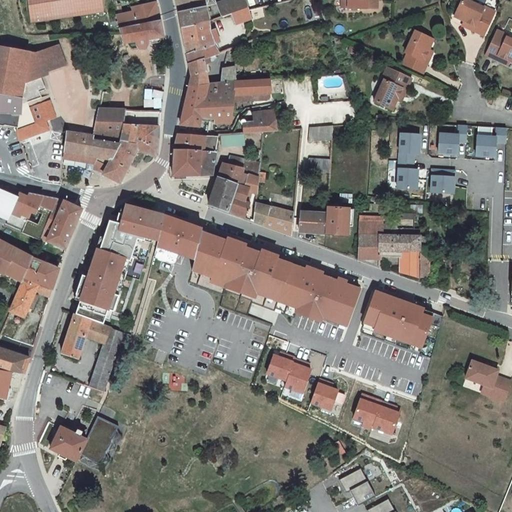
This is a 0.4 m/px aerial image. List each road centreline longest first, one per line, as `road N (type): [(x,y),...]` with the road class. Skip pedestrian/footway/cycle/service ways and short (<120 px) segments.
road 1 (unclassified): [(511,324),(206,214),(148,180)]
road 2 (tertiary): [(27,467),(24,408),(98,199)]
road 3 (tertiary): [(148,180),(169,136),(178,70),(164,0)]
